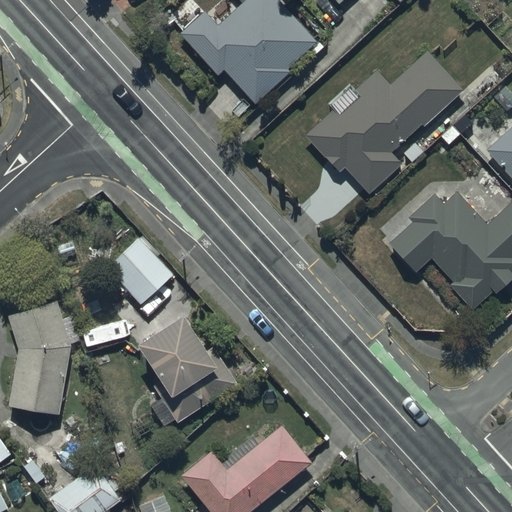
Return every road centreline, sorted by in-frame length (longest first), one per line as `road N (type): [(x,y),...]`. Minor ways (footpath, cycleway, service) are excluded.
road 1 (secondary): [(110,93),(425,439)]
road 2 (residential): [(0,192),(110,93)]
road 3 (secondary): [(24,0),(110,93)]
